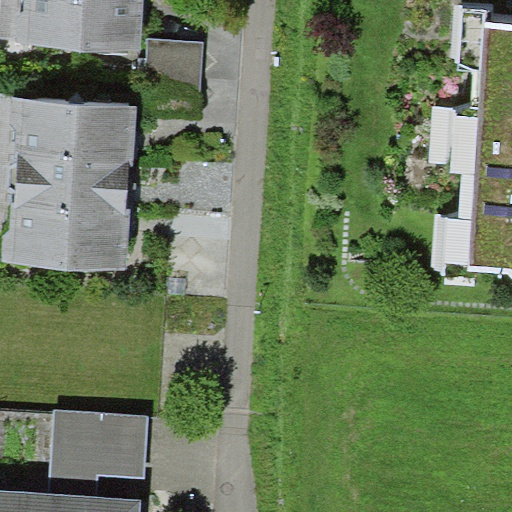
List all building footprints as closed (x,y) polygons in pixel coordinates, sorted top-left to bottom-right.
[(142,42),(144,0),(34,0),(32,35),(77,38),(85,47),(95,39),(142,42)] [(511,13),(503,13),(500,60),(491,59),(488,104),(499,105),(495,171),(485,171),(482,207),(491,207),(489,254),(511,255),(511,13)] [(205,40),(149,36),(144,110),(200,114),(205,40)] [(134,152),(138,98),(88,95),(82,87),(74,94),(25,91),(21,145),(134,152)] [(130,207),(134,152),(21,145),(18,199),(130,207)] [(127,261),(130,207),(18,199),(14,253),(62,257),(70,266),(80,258),(127,261)] [(143,511),(144,494),(3,485),(1,511),(143,511)]
